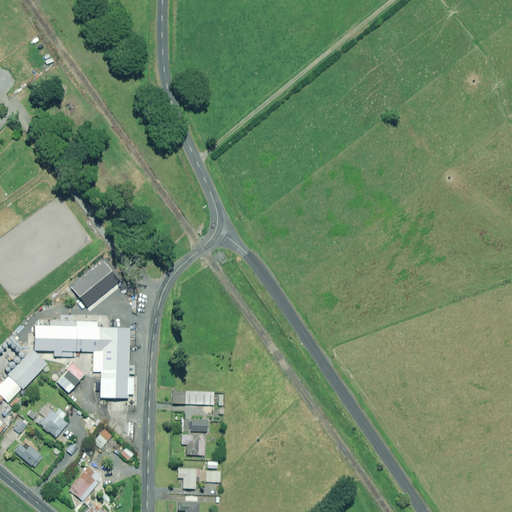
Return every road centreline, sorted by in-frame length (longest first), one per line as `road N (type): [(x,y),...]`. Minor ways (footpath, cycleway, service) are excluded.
road 1 (residential): [(218,228),(250,256),(422,511)]
road 2 (residential): [(148,511),(159,308),(170,281),(218,228)]
road 3 (track): [(198,160),(396,0)]
road 4 (residential): [(218,228),(215,198),(167,82),(165,0)]
